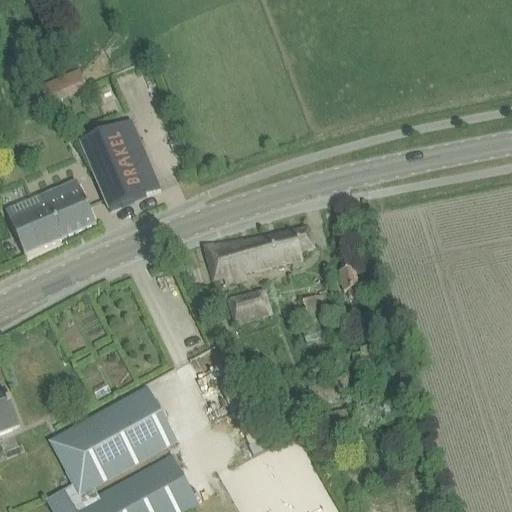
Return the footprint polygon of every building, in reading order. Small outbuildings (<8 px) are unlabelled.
[(80,70),(20,95),(23,103),(29,117),(52,107),(89,90),(80,70)] [(80,145),(83,152),(110,214),(161,192),(132,124),(80,145)] [(10,224),(25,259),(97,228),(77,183),(44,198),(48,208),(10,224)] [(302,255),(314,253),(309,230),(244,245),(243,242),(205,249),(208,269),(212,284),(222,282),(223,288),(247,282),(246,277),(304,265),(302,255)] [(358,297),(356,291),(360,290),(355,270),(339,274),(344,294),(348,293),(350,299),(358,297)] [(227,302),(234,328),(273,318),(266,291),(227,302)] [(360,351),(374,390),(391,384),(377,345),(360,351)] [(309,390),(314,408),(353,397),(347,379),(309,390)] [(81,507),(76,497),(176,442),(149,391),(49,446),(72,487),(45,502),(50,511),(187,511),(196,507),(200,505),(174,457),(81,507)] [(0,393),(0,435),(20,428),(5,392),(0,393)] [(394,410),(385,412),(387,422),(397,420),(394,410)] [(326,440),(352,432),(345,411),(319,419),(326,440)]
